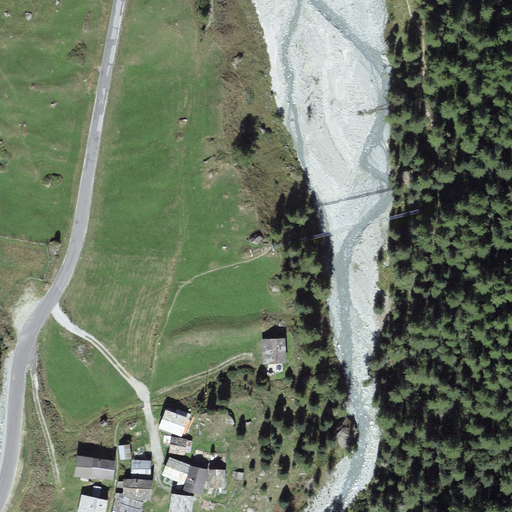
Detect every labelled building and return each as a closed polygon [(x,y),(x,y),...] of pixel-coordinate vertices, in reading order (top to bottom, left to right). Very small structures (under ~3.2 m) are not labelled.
[(273,339),(263,340),(265,362),(284,361),(282,339),(273,339)] [(179,415),(167,410),(160,426),(180,434),(187,418),(179,415)] [(185,439),(173,437),(172,444),(170,451),(183,453),(185,439)] [(130,457),(129,445),(119,446),(121,458),(126,457),(130,457)] [(113,461),(79,457),(77,475),(96,477),(111,478),(113,461)] [(189,466),(170,458),(164,473),(178,479),(183,481),(189,466)] [(150,462),(134,461),(133,472),(150,473),(150,468),(150,462)] [(206,470),(191,466),(186,489),(201,492),(203,481),(206,470)] [(225,470),(210,470),(209,485),(217,485),(224,485),(225,470)] [(124,492),(150,499),(151,481),(124,479),(124,487),(124,492)] [(189,511),(192,496),(173,494),(171,504),(170,511),(189,511)] [(103,511),(106,500),(83,495),(78,511),(103,511)] [(124,496),(117,495),(114,510),(121,511),(139,511),(142,502),(123,498),(124,496)]
